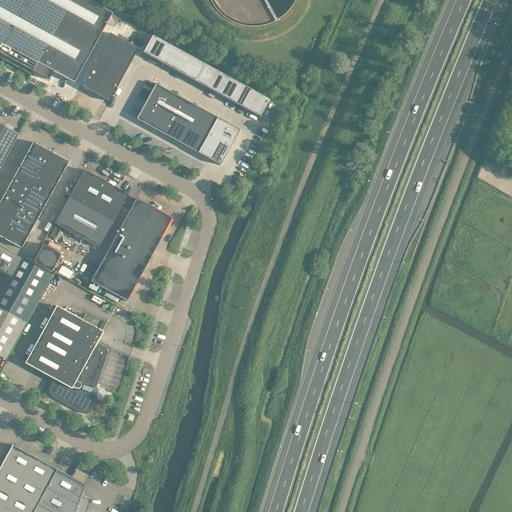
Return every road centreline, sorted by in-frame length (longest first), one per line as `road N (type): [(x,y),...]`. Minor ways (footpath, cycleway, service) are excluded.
road 1 (motorway): [(462,0),(380,191),(275,511)]
road 2 (motorway): [(304,511),(406,204),(491,0)]
road 3 (unclassified): [(341,511),(511,48)]
road 4 (unclassified): [(129,441),(203,240),(206,207),(189,189),(0,86)]
road 5 (unclassified): [(129,441),(116,449),(84,444),(0,398)]
